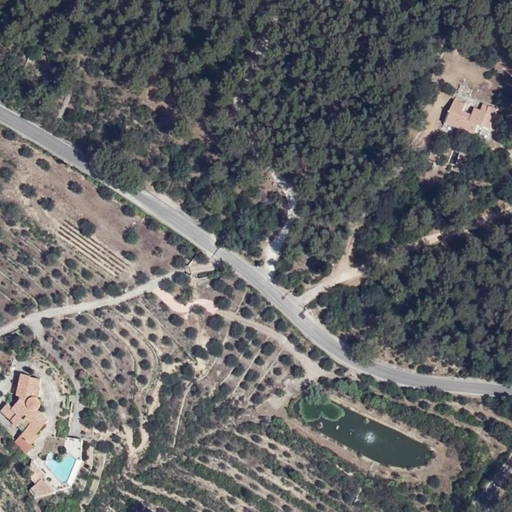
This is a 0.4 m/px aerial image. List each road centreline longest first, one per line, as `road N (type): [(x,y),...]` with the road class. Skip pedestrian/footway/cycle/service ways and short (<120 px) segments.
road 1 (tertiary): [(0,113),(229,255),(362,364),(410,380),(511,392)]
road 2 (unknown): [(229,255),(119,301),(9,330)]
